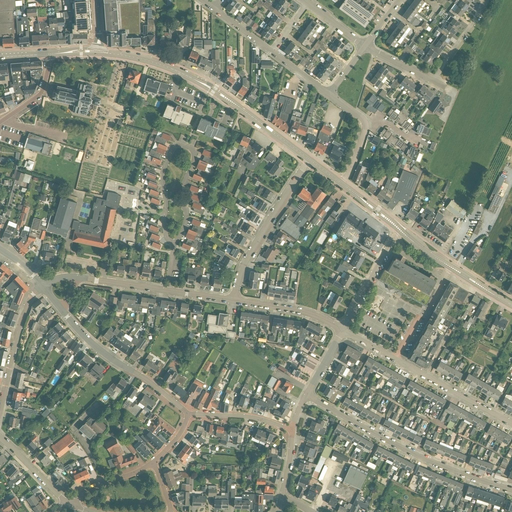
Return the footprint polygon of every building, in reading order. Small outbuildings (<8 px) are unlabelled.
[(0,0),(0,11),(10,11),(16,11),(16,10),(16,4),(16,1),(15,0),(0,0)] [(86,34),(86,33),(86,30),(87,30),(89,30),(92,30),(91,26),(89,0),(75,0),(77,24),(74,24),(75,28),(72,28),(73,34),(86,34)] [(141,45),(140,12),(140,8),(139,0),(104,0),(105,5),(107,31),(108,31),(108,33),(107,33),(108,41),(108,43),(115,43),(115,46),(116,46),(116,45),(119,45),(119,46),(127,45),(141,45)] [(232,0),(230,4),(237,9),(239,11),(243,6),(235,0),(232,0)] [(284,0),(281,0),(279,3),(286,9),(290,4),(284,0)] [(345,0),(344,2),(340,8),(344,11),(352,0),(345,0)] [(353,0),(352,0),(344,11),(348,14),(357,3),(356,2),(353,0)] [(357,0),(356,2),(357,3),(348,14),(349,14),(353,17),(361,6),(360,5),(358,4),(360,0),(357,0)] [(470,3),(465,0),(456,0),(454,3),(458,6),(465,11),(469,6),(468,5),(470,3)] [(366,2),(364,1),(360,5),(361,6),(353,17),(357,20),(365,9),(362,7),(366,2)] [(421,7),(413,1),(410,6),(410,7),(417,12),(421,7)] [(283,14),(286,9),(279,3),(275,8),(283,14)] [(237,9),(230,4),(226,9),(233,14),(237,9)] [(370,5),(368,4),(365,9),(357,20),(357,21),(361,24),(370,12),(369,12),(367,10),(370,5)] [(465,11),(458,6),(454,12),(451,9),(449,11),(454,15),(456,13),(461,17),(465,11)] [(361,24),(362,24),(366,27),(368,25),(375,16),(374,15),(371,13),(374,9),(373,7),(369,12),(370,12),(361,24)] [(417,12),(410,7),(409,7),(406,11),(414,17),(417,12)] [(152,34),(152,31),(155,31),(155,19),(153,19),(152,8),(143,8),(143,12),(148,12),(148,23),(148,25),(148,36),(148,40),(148,45),(150,45),(151,45),(151,46),(153,46),(154,45),(155,45),(155,35),(154,35),(154,34),(152,34)] [(16,11),(10,11),(0,11),(0,23),(14,23),(13,15),(16,15),(16,11)] [(72,28),(71,11),(64,12),(64,17),(64,18),(65,24),(65,29),(66,36),(68,36),(68,37),(68,40),(68,44),(74,44),(73,39),(73,34),(72,28)] [(410,22),(414,17),(406,11),(403,15),(403,16),(403,17),(410,22)] [(454,15),(449,11),(447,14),(451,16),(447,21),(456,28),(457,26),(459,28),(462,24),(453,18),(454,15)] [(273,13),(269,18),(279,25),(283,20),(273,13)] [(20,47),(25,47),(30,46),(29,38),(28,17),(23,18),(24,22),(18,23),(19,32),(20,47)] [(48,32),(49,44),(60,44),(58,24),(57,18),(57,17),(49,18),(49,19),(47,19),(48,26),(48,32)] [(64,18),(64,17),(57,18),(58,24),(60,44),(68,44),(68,40),(68,37),(68,36),(66,36),(65,29),(65,24),(64,18)] [(39,21),(39,22),(40,29),(40,31),(40,34),(40,39),(41,45),(49,44),(48,32),(48,26),(47,19),(47,18),(43,18),(43,20),(39,21)] [(279,25),(269,18),(266,23),(268,25),(275,30),(279,25)] [(312,21),(309,26),(316,31),(320,26),(312,21)] [(455,30),(456,28),(447,21),(443,27),(444,27),(442,30),(447,34),(449,31),(454,35),(457,31),(455,30)] [(38,34),(32,35),(33,46),(41,45),(40,39),(40,34),(40,31),(40,29),(39,22),(36,23),(36,27),(35,30),(36,32),(37,32),(37,33),(38,33),(38,34)] [(400,22),(397,26),(405,32),(409,27),(401,22),(400,22)] [(14,39),(15,39),(14,23),(0,23),(0,41),(3,41),(4,48),(15,47),(14,39)] [(275,30),(268,25),(266,23),(262,28),(264,30),(272,35),(275,30)] [(317,35),(319,33),(316,31),(309,26),(305,31),(312,36),(314,33),(317,35)] [(401,37),(405,32),(397,26),(394,31),(394,32),(401,37)] [(187,27),(186,30),(186,35),(176,34),(176,40),(177,40),(176,45),(177,46),(178,47),(180,47),(181,46),(182,45),(189,46),(192,28),(187,27)] [(272,35),(264,30),(262,28),(258,33),(263,37),(266,39),(268,40),(272,35)] [(440,32),(441,32),(437,38),(440,40),(447,45),(450,40),(446,36),(447,34),(442,30),(440,32)] [(309,41),(312,36),(305,31),(301,36),(309,41)] [(397,42),(401,37),(394,32),(393,32),(390,36),(397,42)] [(169,46),(169,39),(169,36),(169,33),(165,33),(165,36),(160,36),(160,41),(161,41),(161,46),(169,46)] [(86,34),(73,34),(73,39),(74,44),(88,43),(88,34),(86,34)] [(309,41),(301,36),(298,41),(305,46),(309,41)] [(397,42),(390,36),(387,40),(387,41),(386,42),(394,47),(397,42)] [(419,39),(417,37),(413,42),(412,41),(410,43),(414,46),(415,45),(419,39)] [(335,45),(342,51),(346,46),(336,38),(332,43),(335,45)] [(447,45),(440,40),(437,38),(433,43),(431,45),(436,49),(438,47),(443,50),(447,45)] [(194,46),(188,60),(196,63),(203,47),(203,40),(194,40),(194,46)] [(216,60),(219,59),(219,50),(216,50),(215,41),(212,41),(212,50),(212,64),(212,71),(211,73),(214,75),(214,76),(216,77),(217,77),(222,71),(216,66),(216,60)] [(288,47),(295,52),(299,47),(292,42),(288,47)] [(335,45),(331,50),(339,56),(342,51),(335,45)] [(436,49),(431,45),(429,48),(431,49),(427,54),(433,59),(435,57),(436,58),(439,55),(434,51),(436,49)] [(301,57),(295,52),(288,47),(284,52),(291,57),(293,55),(295,56),(295,57),(299,60),(301,57)] [(433,59),(427,54),(420,49),(418,52),(421,55),(421,54),(425,57),(423,60),(431,65),(434,62),(432,60),(433,59)] [(302,65),(304,67),(311,57),(309,55),(306,60),(302,65)] [(205,69),(208,62),(209,60),(202,57),(198,66),(202,67),(201,69),(204,70),(205,69)] [(304,67),(306,69),(310,64),(314,59),(313,58),(311,57),(304,67)] [(328,62),(335,67),(339,62),(332,57),(328,62)] [(335,67),(328,62),(326,60),(322,65),(324,67),(332,72),(335,67)] [(32,73),(42,73),(43,69),(42,61),(30,62),(31,70),(32,70),(32,73)] [(30,62),(21,63),(24,86),(29,86),(28,79),(32,79),(32,81),(33,81),(32,73),(32,70),(31,70),(30,62)] [(212,64),(208,62),(205,69),(204,70),(211,73),(212,71),(212,64)] [(14,88),(15,92),(15,95),(21,94),(21,95),(25,94),(24,86),(21,63),(11,64),(14,87),(14,88)] [(0,82),(0,81),(3,81),(6,81),(6,77),(9,76),(9,74),(8,64),(0,64),(0,83),(0,82)] [(387,74),(389,71),(391,73),(394,69),(388,66),(386,69),(383,67),(382,66),(379,71),(385,76),(392,82),(394,79),(387,74)] [(332,72),(324,67),(321,71),(328,77),(332,72)] [(234,70),(234,69),(230,69),(231,76),(229,78),(226,82),(225,83),(231,87),(236,80),(234,78),(234,73),(235,73),(235,70),(234,70)] [(131,70),(129,76),(128,76),(127,79),(128,79),(126,85),(125,88),(130,90),(131,87),(130,87),(132,81),(138,83),(140,73),(131,70)] [(328,77),(321,71),(318,70),(316,73),(318,75),(317,76),(324,82),(328,77)] [(385,76),(379,71),(375,77),(381,82),(385,76)] [(38,83),(42,73),(32,73),(33,81),(32,81),(32,84),(38,83)] [(384,84),(381,82),(375,77),(371,82),(380,89),(384,84)] [(399,81),(395,86),(398,88),(399,86),(400,87),(400,88),(402,90),(403,89),(404,90),(406,88),(411,81),(405,77),(402,82),(399,81)] [(169,85),(148,78),(144,90),(157,94),(157,93),(165,96),(169,85)] [(247,78),(243,78),(243,85),(238,92),(243,96),(248,89),(246,88),(247,86),(247,78)] [(411,81),(406,88),(404,90),(409,94),(408,95),(411,97),(415,92),(412,90),(416,85),(411,81)] [(74,90),(75,89),(61,86),(61,87),(58,86),(57,85),(57,87),(57,90),(54,90),(53,90),(52,95),(53,95),(53,96),(55,97),(55,100),(53,101),(54,101),(55,101),(58,101),(58,102),(72,106),(73,108),(74,108),(73,113),(80,114),(80,115),(84,116),(85,114),(86,115),(88,113),(88,111),(89,110),(90,110),(93,109),(94,104),(95,105),(100,106),(101,100),(96,99),(97,97),(94,96),(95,95),(93,92),(92,90),(93,89),(92,86),(91,86),(91,85),(86,84),(86,85),(79,84),(79,87),(78,87),(76,88),(76,89),(76,90),(74,90)] [(25,99),(27,99),(27,98),(30,97),(29,94),(35,93),(38,85),(29,86),(24,86),(25,94),(25,99)] [(423,86),(417,93),(423,97),(428,90),(423,86)] [(257,89),(255,87),(249,96),(247,99),(253,103),(257,97),(254,94),(257,89)] [(5,96),(7,103),(8,105),(15,103),(13,99),(14,99),(12,93),(15,92),(14,88),(9,89),(10,92),(5,94),(5,96)] [(428,90),(423,97),(420,100),(428,106),(432,101),(429,99),(433,94),(428,90)] [(374,95),(370,100),(369,99),(367,102),(370,104),(367,108),(369,110),(370,109),(372,111),(371,111),(375,114),(378,110),(382,113),(386,107),(385,107),(382,104),(380,102),(381,100),(382,100),(378,97),(378,98),(374,95)] [(276,99),(265,96),(263,104),(267,105),(264,116),(271,120),(271,118),(272,115),(276,99)] [(281,112),(287,113),(292,115),(296,101),(286,97),(281,112)] [(438,108),(444,112),(445,112),(449,106),(440,99),(438,100),(437,99),(429,110),(434,113),(438,108)] [(305,123),(301,121),(297,133),(306,136),(307,132),(308,127),(316,104),(312,103),(305,123)] [(162,118),(188,128),(193,115),(181,110),(182,107),(177,105),(176,108),(168,104),(162,118)] [(422,118),(429,109),(426,108),(420,117),(422,118)] [(399,123),(405,114),(401,112),(399,115),(394,111),(391,109),(387,114),(390,116),(389,117),(394,121),(396,119),(399,122),(398,123),(399,123)] [(296,133),(297,133),(301,121),(303,114),(294,110),(290,124),(292,125),(290,131),(291,131),(290,134),(291,134),(292,134),(296,135),(296,133)] [(287,113),(281,112),(279,118),(276,116),(272,123),(280,128),(287,113)] [(286,133),(292,116),(292,115),(287,113),(280,128),(286,133)] [(409,117),(405,114),(399,123),(399,122),(402,125),(401,126),(406,130),(407,129),(410,131),(412,128),(413,126),(411,124),(406,120),(409,117)] [(202,118),(196,131),(206,135),(209,136),(222,142),(227,129),(219,125),(220,123),(215,121),(214,123),(202,118)] [(37,127),(49,131),(51,124),(38,121),(37,127)] [(417,122),(413,126),(412,128),(417,130),(418,130),(417,133),(422,135),(422,133),(426,135),(429,129),(425,127),(425,126),(417,122)] [(321,131),(329,135),(332,129),(323,125),(321,131)] [(308,127),(307,132),(309,133),(306,142),(313,144),(318,130),(308,127)] [(385,143),(389,146),(395,137),(395,138),(392,135),(393,134),(388,130),(387,131),(384,129),(381,134),(383,136),(388,140),(385,143)] [(318,138),(320,139),(328,143),(332,137),(329,135),(321,131),(320,131),(318,138)] [(157,135),(156,139),(166,143),(167,140),(170,141),(171,137),(163,133),(162,137),(157,135)] [(50,144),(51,141),(29,134),(28,138),(27,138),(24,147),(25,148),(25,147),(32,150),(35,151),(47,154),(50,144)] [(241,162),(246,150),(251,138),(248,137),(244,135),(241,142),(237,140),(233,148),(241,151),(237,160),(241,162)] [(377,146),(381,140),(374,137),(371,143),(377,146)] [(395,137),(389,146),(393,148),(395,145),(400,149),(403,151),(407,146),(404,144),(405,143),(400,139),(398,141),(395,138),(396,137),(395,137)] [(251,138),(246,150),(251,153),(249,157),(247,156),(245,159),(250,163),(247,168),(248,168),(254,168),(260,160),(255,156),(262,147),(255,142),(251,138)] [(154,146),(166,151),(167,147),(165,146),(166,143),(156,139),(154,142),(155,142),(154,146)] [(328,143),(320,139),(314,150),(323,155),(327,147),(326,147),(328,143)] [(339,147),(335,145),(329,156),(334,159),(334,160),(338,163),(341,157),(343,152),(337,150),(339,147)] [(152,149),(151,149),(150,152),(160,157),(161,154),(164,155),(166,151),(154,146),(152,149)] [(409,147),(407,146),(403,151),(407,153),(407,154),(408,154),(407,156),(412,158),(411,159),(416,161),(420,152),(416,151),(415,151),(416,149),(411,147),(410,150),(409,149),(409,148),(409,147)] [(204,158),(214,162),(215,159),(211,157),(212,153),(204,150),(202,154),(205,155),(204,158)] [(150,152),(146,151),(144,155),(148,157),(148,156),(153,158),(151,161),(160,165),(162,161),(159,159),(160,157),(150,152)] [(270,172),(277,177),(283,168),(281,166),(284,163),(270,152),(264,159),(268,162),(269,161),(275,165),(270,172)] [(200,160),(198,164),(207,167),(208,164),(213,166),(214,162),(204,158),(203,161),(200,160)] [(34,162),(26,160),(24,167),(32,169),(34,162)] [(198,172),(208,176),(210,173),(205,171),(207,167),(198,164),(197,168),(199,169),(198,172)] [(359,183),(363,172),(367,173),(369,169),(359,165),(352,181),(359,183)] [(147,176),(155,179),(157,175),(154,174),(155,171),(146,167),(144,171),(148,173),(147,176)] [(418,176),(403,170),(398,183),(392,181),(390,184),(387,192),(386,193),(384,196),(381,200),(382,200),(387,204),(392,208),(395,207),(400,200),(407,206),(418,176)] [(25,174),(17,172),(15,178),(15,180),(22,182),(23,181),(29,183),(31,176),(25,174)] [(207,180),(208,176),(198,172),(197,175),(194,174),(192,178),(201,181),(202,178),(207,180)] [(377,188),(379,184),(371,178),(372,173),(369,172),(366,180),(370,183),(366,189),(373,194),(377,188)] [(157,180),(155,179),(147,176),(144,183),(157,188),(158,184),(155,183),(157,180)] [(495,187),(500,189),(505,178),(500,176),(495,187)] [(376,196),(381,200),(384,196),(386,193),(387,192),(390,184),(392,181),(392,179),(389,177),(383,191),(381,189),(376,196)] [(260,182),(254,179),(250,184),(257,188),(258,186),(260,182)] [(158,188),(157,188),(144,183),(148,185),(147,189),(151,190),(149,193),(158,196),(159,192),(157,191),(158,188)] [(191,194),(192,194),(201,198),(202,194),(198,192),(200,189),(191,186),(190,190),(192,191),(191,194)] [(258,193),(270,200),(274,193),(262,186),(260,189),(258,193)] [(301,210),(304,207),(307,202),(312,195),(307,191),(308,189),(306,187),(304,188),(303,188),(298,195),(297,198),(300,200),(302,198),(306,201),(305,203),(303,202),(301,204),(300,203),(297,207),(300,209),(301,210)] [(300,209),(298,212),(307,220),(326,194),(318,188),(312,195),(307,202),(304,207),(301,210),(300,209)] [(112,231),(116,209),(116,208),(119,208),(122,196),(119,195),(119,194),(108,192),(107,200),(97,198),(96,203),(94,202),(93,210),(95,210),(93,219),(91,219),(90,225),(80,223),(80,221),(74,220),(72,229),(75,230),(73,241),(108,248),(110,239),(109,239),(111,230),(112,231)] [(159,197),(158,196),(149,193),(148,197),(148,201),(159,205),(161,201),(158,200),(159,197)] [(502,197),(497,195),(492,193),(489,200),(492,201),(488,210),(489,211),(495,214),(502,197)] [(192,203),(193,203),(202,206),(204,202),(202,202),(203,199),(201,198),(192,194),(191,198),(193,199),(192,203)] [(470,196),(468,200),(467,200),(463,206),(466,208),(473,197),(470,196)] [(263,211),(267,204),(261,200),(256,197),(254,200),(259,203),(256,208),(260,210),(263,211)] [(326,211),(325,211),(328,206),(330,208),(336,201),(330,197),(318,214),(322,217),(326,211)] [(406,215),(414,220),(419,213),(413,209),(415,205),(418,206),(421,200),(415,197),(413,202),(413,201),(410,208),(411,208),(406,215)] [(52,212),(48,227),(47,231),(62,236),(62,237),(67,238),(77,203),(62,198),(57,214),(52,212)] [(461,218),(466,212),(467,210),(464,207),(463,208),(452,200),(446,208),(457,216),(458,215),(461,218)] [(201,209),(202,206),(193,203),(192,207),(195,208),(193,211),(203,215),(205,211),(201,209)] [(339,204),(330,216),(326,221),(329,224),(333,219),(336,221),(344,211),(342,210),(344,207),(339,204)] [(422,213),(420,217),(418,219),(421,221),(419,224),(423,226),(422,227),(425,229),(425,228),(426,229),(430,223),(436,215),(433,213),(430,210),(425,208),(424,211),(424,212),(423,213),(422,213)] [(248,212),(246,216),(242,213),(240,216),(249,221),(250,219),(256,223),(257,222),(257,223),(259,220),(258,219),(260,216),(254,212),(251,211),(249,213),(248,212)] [(307,220),(298,212),(294,218),(286,212),(276,224),(278,226),(277,227),(297,242),(311,222),(307,220)] [(445,227),(439,223),(444,216),(438,212),(434,220),(438,223),(432,233),(445,242),(454,230),(447,225),(445,227)] [(20,219),(19,219),(17,225),(22,227),(24,221),(26,214),(22,213),(20,219)] [(378,233),(367,225),(362,221),(361,222),(359,221),(360,220),(350,213),(346,218),(343,215),(333,232),(339,235),(347,221),(355,227),(357,224),(359,225),(363,229),(362,231),(370,236),(369,238),(366,236),(363,241),(365,241),(363,245),(370,249),(375,239),(374,239),(378,233)] [(315,226),(321,218),(317,215),(311,223),(315,226)] [(34,218),(30,232),(30,234),(28,240),(29,240),(25,245),(19,251),(23,255),(29,250),(31,247),(32,247),(34,244),(36,238),(44,240),(46,232),(39,230),(42,220),(34,218)] [(194,224),(193,227),(203,232),(205,228),(200,226),(201,222),(193,219),(191,223),(194,224)] [(150,226),(149,229),(158,232),(159,228),(157,227),(158,224),(148,220),(146,224),(150,226)] [(242,225),(239,231),(243,233),(244,231),(249,234),(253,227),(247,224),(243,222),(242,225)] [(8,242),(10,237),(13,238),(16,228),(8,225),(2,239),(8,242)] [(228,232),(229,232),(236,236),(233,240),(237,242),(236,242),(243,246),(247,239),(241,235),(240,235),(238,234),(239,231),(229,225),(225,231),(228,232)] [(189,229),(187,233),(196,237),(197,233),(202,235),(203,232),(193,227),(192,230),(189,229)] [(28,240),(30,234),(30,232),(22,229),(20,236),(23,238),(21,241),(15,246),(19,251),(25,245),(29,240),(28,240)] [(152,234),(151,237),(159,241),(161,237),(158,236),(159,232),(158,232),(149,229),(148,233),(152,234)] [(280,245),(283,240),(285,241),(287,236),(280,231),(277,236),(275,235),(274,237),(274,238),(272,241),(276,244),(277,243),(280,245)] [(188,238),(187,241),(197,245),(199,242),(194,240),(196,237),(187,233),(186,237),(188,238)] [(160,241),(159,241),(151,237),(149,241),(153,243),(152,246),(160,249),(162,245),(159,244),(160,241)] [(197,246),(197,245),(187,241),(186,244),(183,243),(182,247),(190,251),(190,250),(192,251),(193,248),(196,249),(197,246)] [(55,250),(50,249),(51,245),(45,244),(44,250),(47,250),(45,259),(53,261),(54,256),(55,253),(54,253),(55,250)] [(238,254),(240,250),(233,247),(229,244),(227,247),(232,250),(229,254),(231,255),(236,257),(237,257),(238,254)] [(478,246),(477,247),(474,245),(467,255),(468,256),(467,258),(473,262),(478,255),(479,256),(482,249),(478,246)] [(271,262),(279,250),(273,247),(272,249),(269,248),(266,253),(265,252),(263,256),(266,258),(266,259),(271,262)] [(356,248),(351,257),(352,258),(362,263),(365,258),(358,254),(361,251),(356,248)] [(229,268),(233,261),(227,257),(227,258),(223,255),(221,260),(225,262),(223,264),(229,268)] [(402,265),(403,262),(405,259),(402,257),(401,260),(396,257),(395,259),(394,258),(390,265),(388,264),(385,270),(431,296),(435,290),(432,289),(435,284),(402,265)] [(153,271),(154,263),(155,259),(152,258),(151,263),(150,263),(150,264),(145,263),(144,267),(142,276),(149,277),(151,270),(153,271)] [(344,261),(342,265),(346,267),(349,269),(351,270),(353,266),(358,269),(362,263),(352,258),(349,263),(344,261)] [(123,266),(118,266),(117,272),(124,273),(125,267),(125,265),(129,266),(129,260),(124,259),(123,266)] [(167,262),(163,261),(162,268),(156,267),(154,278),(161,279),(162,272),(162,268),(166,269),(167,262)] [(510,268),(499,261),(495,268),(499,270),(497,273),(498,274),(496,278),(502,282),(508,272),(510,268)] [(129,274),(137,275),(138,268),(141,269),(142,263),(135,262),(134,268),(130,267),(129,274)] [(0,263),(0,278),(8,268),(3,264),(2,265),(0,263)] [(340,272),(343,273),(344,271),(346,267),(342,265),(340,264),(337,271),(340,273),(340,272)] [(199,277),(199,275),(201,268),(196,267),(195,269),(190,268),(190,271),(189,271),(188,275),(187,283),(195,284),(196,277),(199,277)] [(8,268),(0,278),(0,283),(3,280),(2,280),(5,277),(4,277),(5,276),(9,279),(14,273),(8,268)] [(394,286),(399,289),(426,304),(431,296),(385,270),(380,278),(388,283),(388,282),(389,287),(393,286),(394,286)] [(250,279),(257,281),(260,281),(261,277),(261,274),(258,273),(257,273),(258,272),(255,271),(255,272),(251,272),(250,279)] [(354,277),(346,273),(343,278),(351,282),(354,277)] [(206,276),(203,275),(202,275),(202,278),(201,278),(201,285),(208,286),(209,279),(208,279),(209,274),(206,274),(206,276)] [(222,280),(223,274),(220,274),(219,280),(215,279),(214,287),(214,288),(218,288),(218,287),(222,288),(223,280),(222,280)] [(332,284),(342,290),(344,286),(348,288),(351,282),(343,278),(338,275),(335,281),(334,280),(332,284)] [(6,288),(12,294),(24,283),(18,277),(6,288)] [(260,281),(257,281),(250,279),(249,287),(253,288),(252,289),(255,289),(255,288),(256,289),(256,288),(259,289),(260,281)] [(274,297),(275,291),(276,286),(272,285),(272,281),(270,281),(267,296),(274,297)] [(444,318),(456,297),(461,300),(460,302),(468,307),(474,296),(450,282),(434,312),(444,318)] [(29,288),(24,283),(12,294),(14,296),(11,305),(10,308),(17,311),(25,293),(29,288)] [(97,313),(88,308),(93,300),(101,306),(105,300),(93,292),(89,299),(90,299),(88,302),(85,300),(78,311),(82,313),(81,315),(87,318),(86,320),(90,322),(97,313)] [(123,307),(127,308),(129,296),(122,294),(121,301),(118,301),(117,309),(122,310),(123,307)] [(331,301),(328,299),(324,297),(321,304),(324,306),(326,302),(330,304),(329,305),(336,309),(341,301),(343,299),(342,298),(335,294),(331,301)] [(129,296),(127,308),(132,309),(132,310),(137,311),(137,309),(138,303),(135,303),(136,297),(129,296)] [(474,296),(468,307),(467,309),(463,316),(465,317),(470,309),(471,309),(473,305),(476,307),(480,299),(474,296)] [(138,303),(137,309),(137,311),(142,312),(143,308),(148,309),(149,298),(142,297),(141,304),(138,303)] [(149,298),(148,309),(147,310),(152,311),(152,314),(157,315),(158,308),(158,307),(155,307),(156,300),(149,298)] [(29,316),(33,317),(35,312),(37,315),(43,310),(41,307),(44,305),(40,300),(33,306),(29,316)] [(158,308),(157,315),(160,316),(161,311),(163,312),(164,307),(168,308),(169,301),(162,300),(160,308),(158,308)] [(472,319),(469,323),(472,324),(477,317),(480,319),(489,304),(482,300),(478,307),(479,308),(473,319),(472,319)] [(169,301),(168,308),(172,309),(171,313),(174,314),(174,315),(177,316),(178,311),(178,309),(175,309),(176,303),(169,301)] [(178,311),(177,316),(177,317),(180,317),(181,314),(187,315),(188,311),(189,304),(182,303),(181,310),(181,312),(178,311)] [(194,305),(194,310),(193,313),(198,313),(197,316),(196,319),(202,320),(203,317),(201,316),(201,314),(202,306),(194,305)] [(18,314),(5,309),(4,314),(8,315),(10,316),(9,318),(16,321),(19,314),(18,314)] [(41,316),(38,323),(37,324),(35,329),(42,332),(44,327),(42,325),(44,319),(46,321),(52,315),(48,310),(41,316)] [(444,318),(434,312),(428,322),(435,326),(446,333),(447,333),(453,323),(444,318)] [(219,316),(208,315),(207,324),(209,324),(208,333),(214,333),(214,332),(224,333),(225,327),(228,327),(228,323),(230,315),(220,313),(219,316)] [(248,313),(247,322),(251,322),(251,321),(252,321),(250,329),(253,329),(254,325),(254,322),(255,314),(248,313)] [(458,324),(460,321),(448,314),(446,317),(458,324)] [(269,316),(262,315),(261,324),(264,325),(264,323),(268,324),(269,316)] [(497,316),(495,320),(493,324),(503,330),(505,325),(506,326),(508,321),(503,319),(504,318),(498,315),(497,316)] [(16,321),(9,318),(4,316),(1,322),(0,321),(0,327),(2,327),(5,328),(7,325),(14,327),(16,321)] [(469,323),(472,319),(472,318),(469,316),(462,327),(465,329),(469,323)] [(280,326),(281,319),(274,318),(272,333),(274,333),(275,329),(276,329),(276,326),(280,326)] [(281,319),(280,326),(279,328),(282,329),(282,330),(283,330),(283,334),(285,335),(286,330),(286,327),(288,320),(281,319)] [(285,335),(288,335),(289,329),(293,330),(294,321),(288,320),(286,327),(286,330),(285,335)] [(301,322),(294,321),(293,330),(297,330),(297,329),(300,329),(301,322)] [(303,327),(302,334),(305,336),(309,330),(312,332),(316,326),(309,322),(306,328),(304,326),(303,327)] [(435,326),(428,322),(428,323),(429,324),(426,330),(425,329),(424,331),(425,331),(421,337),(420,337),(421,338),(418,344),(417,343),(416,345),(417,346),(413,352),(412,351),(408,358),(412,361),(412,359),(416,361),(435,326)] [(58,339),(56,336),(58,334),(58,333),(63,328),(59,323),(50,330),(53,333),(48,338),(50,341),(49,341),(45,349),(50,352),(54,345),(55,342),(58,339)] [(316,326),(312,332),(315,334),(313,338),(319,341),(322,336),(319,335),(322,329),(316,326)] [(435,326),(416,361),(419,363),(418,364),(420,365),(420,364),(429,369),(433,360),(431,359),(446,333),(435,326)] [(120,331),(117,328),(115,330),(111,327),(104,336),(109,340),(112,337),(115,334),(117,336),(120,331)] [(487,329),(484,335),(490,338),(492,335),(489,333),(490,331),(487,329)] [(0,337),(4,338),(10,339),(12,332),(5,331),(3,330),(2,334),(1,333),(0,337)] [(126,335),(120,331),(117,336),(116,337),(118,339),(114,345),(120,349),(124,343),(127,339),(124,337),(126,335)] [(71,337),(66,332),(58,339),(55,342),(54,345),(57,348),(55,350),(58,353),(60,351),(65,347),(63,344),(65,342),(71,337)] [(302,334),(300,333),(299,337),(299,338),(297,343),(301,345),(303,342),(307,344),(305,348),(312,352),(312,351),(313,351),(315,348),(314,348),(317,342),(305,336),(302,334)] [(10,339),(4,338),(3,341),(0,341),(0,343),(0,344),(2,345),(9,347),(10,339)] [(143,338),(135,350),(130,357),(136,361),(144,350),(142,349),(147,341),(143,338)] [(125,353),(132,343),(132,342),(127,339),(124,343),(120,349),(125,353)] [(75,341),(69,350),(65,356),(57,369),(60,371),(66,362),(67,363),(73,355),(75,356),(80,349),(78,348),(81,345),(75,341)] [(351,356),(355,350),(348,346),(342,357),(345,359),(347,354),(351,356)] [(294,352),(299,354),(295,360),(305,365),(308,359),(302,356),(302,355),(300,353),(301,351),(296,348),(294,352)] [(175,350),(169,358),(172,360),(178,352),(175,350)] [(355,350),(351,356),(349,361),(355,365),(362,353),(355,350)] [(145,366),(150,370),(154,363),(151,361),(154,358),(149,354),(145,360),(148,362),(145,366)] [(86,355),(80,361),(79,363),(84,368),(79,374),(82,377),(88,371),(92,366),(90,364),(93,360),(86,355)] [(436,369),(442,372),(451,356),(449,355),(445,361),(442,359),(436,369)] [(451,356),(442,372),(447,375),(452,368),(448,365),(450,362),(453,357),(451,356)] [(369,357),(365,364),(368,366),(366,369),(368,370),(369,370),(375,361),(369,357)] [(381,364),(375,361),(369,370),(368,370),(366,373),(369,374),(371,371),(373,372),(374,369),(377,371),(381,364)] [(154,363),(150,370),(155,374),(158,369),(161,371),(165,365),(160,362),(157,365),(154,363)] [(206,363),(203,368),(208,371),(211,366),(206,363)] [(101,373),(102,373),(105,369),(100,365),(99,366),(96,364),(89,372),(99,381),(104,376),(101,373)] [(342,374),(346,367),(339,364),(336,370),(342,374)] [(381,364),(377,371),(376,374),(381,377),(382,377),(384,374),(387,368),(381,364)] [(287,371),(291,373),(298,377),(299,377),(300,375),(299,375),(301,372),(296,370),(297,368),(291,365),(287,371)] [(66,375),(69,377),(70,378),(77,370),(72,366),(66,375)] [(476,373),(479,369),(476,367),(472,376),(469,374),(464,381),(465,382),(470,385),(474,377),(476,373)] [(387,368),(384,374),(390,378),(394,371),(387,368)] [(453,379),(457,371),(455,370),(452,368),(447,375),(453,379)] [(173,382),(175,380),(178,374),(179,373),(173,370),(173,372),(169,370),(163,379),(169,382),(171,380),(173,382)] [(214,387),(220,389),(221,388),(218,386),(225,373),(222,371),(214,387)] [(400,375),(394,371),(390,378),(389,380),(388,382),(393,385),(393,383),(394,383),(395,384),(396,381),(400,375)] [(457,371),(453,379),(458,382),(463,374),(457,371)] [(17,380),(23,381),(24,377),(27,378),(28,374),(25,374),(19,372),(17,380)] [(187,379),(178,374),(175,380),(183,385),(187,379)] [(341,384),(347,387),(350,382),(343,378),(342,380),(340,379),(341,379),(334,375),(330,382),(337,386),(339,387),(341,384)] [(398,386),(399,383),(402,385),(406,378),(400,375),(396,381),(395,384),(394,383),(393,385),(392,387),(394,388),(396,385),(398,386)] [(276,390),(281,381),(272,376),(267,385),(276,390)] [(480,380),(476,378),(474,377),(470,385),(475,388),(480,380)] [(113,383),(110,387),(106,391),(113,396),(116,392),(117,392),(120,388),(123,390),(127,383),(126,383),(127,382),(126,382),(125,382),(121,379),(117,386),(113,383)] [(23,384),(23,381),(17,380),(15,387),(22,388),(25,389),(25,385),(23,384)] [(481,391),(485,383),(482,381),(480,380),(475,388),(481,391)] [(293,385),(287,381),(284,385),(285,385),(282,390),(288,393),(290,388),(291,389),(293,385)] [(410,381),(407,387),(413,390),(416,384),(410,381)] [(351,390),(355,392),(356,390),(356,391),(359,387),(361,385),(356,382),(351,390)] [(183,401),(189,405),(195,393),(198,395),(202,387),(193,383),(185,397),(183,401)] [(485,383),(481,391),(486,394),(491,386),(485,383)] [(416,384),(413,390),(419,393),(422,387),(416,384)] [(187,392),(177,386),(173,391),(183,398),(187,392)] [(491,386),(486,394),(492,397),(496,389),(491,386)] [(133,387),(127,395),(133,399),(138,390),(137,390),(137,389),(134,387),(134,388),(133,387)] [(345,394),(339,390),(338,390),(336,392),(327,387),(324,394),(330,397),(328,400),(333,402),(334,400),(337,394),(343,397),(345,394)] [(422,387),(419,393),(425,397),(428,391),(422,387)] [(209,395),(203,407),(210,410),(212,406),(216,408),(220,401),(215,399),(219,392),(213,389),(211,392),(212,393),(210,396),(209,395)] [(496,389),(492,397),(497,400),(502,392),(496,389)] [(194,406),(200,409),(202,409),(204,404),(209,393),(204,391),(198,402),(196,401),(194,406)] [(428,391),(425,397),(431,400),(434,394),(428,391)] [(14,392),(13,399),(20,401),(21,396),(29,398),(30,393),(25,392),(25,394),(14,392)] [(225,392),(220,405),(221,406),(220,411),(228,412),(229,404),(224,403),(228,393),(225,392)] [(257,400),(259,396),(259,395),(256,394),(253,401),(256,402),(253,408),(259,410),(262,402),(257,400)] [(434,394),(431,400),(437,403),(440,397),(434,394)] [(150,399),(145,395),(140,402),(146,406),(150,399)] [(276,403),(278,404),(284,408),(288,409),(291,405),(285,401),(287,399),(280,395),(276,403)] [(249,399),(243,396),(242,396),(239,405),(246,408),(249,399)] [(353,398),(352,401),(348,407),(354,410),(359,402),(361,399),(356,396),(355,399),(353,398)] [(440,397),(437,403),(443,407),(446,400),(440,397)] [(348,407),(352,401),(346,398),(342,404),(348,407)] [(506,408),(510,401),(505,398),(500,405),(501,405),(506,408)] [(24,401),(20,401),(13,399),(11,407),(18,408),(22,409),(22,412),(31,414),(32,410),(22,408),(24,401)] [(130,405),(133,403),(127,399),(122,407),(126,410),(130,405)] [(150,399),(146,406),(144,408),(150,412),(156,403),(150,399)] [(266,399),(265,403),(262,402),(259,410),(265,412),(267,406),(270,407),(272,401),(272,400),(266,399)] [(278,404),(276,403),(272,401),(270,407),(269,408),(273,410),(274,406),(277,407),(278,404)] [(359,402),(354,410),(360,414),(364,408),(365,405),(364,404),(359,402)] [(453,412),(457,406),(451,403),(447,409),(453,412)] [(462,410),(457,406),(453,412),(451,415),(453,416),(451,419),(448,418),(446,421),(449,423),(447,427),(452,429),(459,416),(462,410)] [(288,409),(284,408),(282,413),(275,410),(273,415),(283,418),(285,415),(287,416),(290,410),(288,409)] [(364,408),(360,414),(366,417),(370,411),(369,411),(370,409),(368,408),(367,409),(364,408)] [(51,412),(48,409),(42,415),(45,418),(51,412)] [(462,410),(459,416),(465,419),(468,413),(462,410)] [(372,420),(376,414),(370,411),(366,417),(372,420)] [(468,413),(465,419),(471,422),(474,416),(468,413)] [(153,414),(151,417),(157,421),(154,425),(152,423),(148,429),(155,435),(161,428),(164,431),(168,425),(159,418),(153,414)] [(381,417),(377,415),(376,414),(372,420),(378,424),(381,417)] [(107,427),(95,415),(79,429),(90,439),(97,431),(101,434),(107,427)] [(22,416),(21,419),(11,417),(9,426),(8,427),(11,430),(14,427),(16,427),(17,421),(20,422),(20,423),(25,424),(27,417),(22,416)] [(474,416),(471,422),(477,426),(480,419),(474,416)] [(477,426),(475,428),(477,429),(481,432),(486,423),(480,419),(477,426)] [(326,429),(323,428),(325,422),(319,420),(318,423),(313,421),(310,428),(317,431),(316,433),(324,436),(324,435),(323,435),(326,429)] [(388,429),(392,423),(386,420),(382,426),(388,429)] [(399,423),(394,421),(393,420),(392,423),(388,429),(395,432),(398,426),(399,423)] [(201,434),(202,432),(203,432),(202,435),(210,437),(210,435),(212,435),(213,425),(208,424),(207,431),(205,431),(204,429),(204,428),(203,428),(203,427),(198,425),(196,432),(201,434)] [(335,430),(341,434),(344,428),(338,424),(335,430)] [(168,425),(164,431),(171,436),(176,431),(168,425)] [(486,432),(492,435),(496,428),(491,426),(491,425),(486,432)] [(398,426),(395,432),(401,435),(404,429),(398,426)] [(405,426),(404,429),(401,435),(407,438),(411,429),(405,426)] [(224,428),(217,427),(217,431),(216,436),(222,438),(222,440),(226,441),(227,431),(224,430),(224,428)] [(227,431),(226,441),(226,442),(229,442),(230,435),(234,435),(233,441),(241,442),(242,439),(242,433),(242,432),(238,432),(239,429),(231,428),(231,431),(230,431),(230,432),(227,431)] [(344,428),(341,434),(346,437),(350,431),(344,428)] [(416,432),(414,431),(411,429),(407,438),(413,441),(416,435),(417,432),(418,433),(420,429),(418,428),(416,432)] [(492,435),(494,437),(497,438),(501,431),(496,428),(492,435)] [(251,437),(260,441),(264,431),(258,429),(257,431),(255,430),(251,437)] [(264,431),(260,441),(265,443),(267,440),(270,431),(266,430),(265,432),(264,431)] [(143,440),(147,444),(150,442),(159,450),(164,444),(150,431),(145,437),(143,435),(140,438),(143,440)] [(267,440),(265,443),(265,444),(271,446),(275,443),(274,443),(279,437),(276,435),(272,434),(273,432),(270,431),(267,440)] [(356,434),(350,431),(346,437),(353,440),(356,434)] [(497,438),(502,441),(507,434),(501,431),(497,438)] [(317,446),(319,441),(316,440),(318,436),(308,433),(308,434),(307,433),(306,436),(307,436),(306,439),(313,441),(312,444),(317,446)] [(78,444),(69,434),(54,446),(54,445),(51,447),(60,458),(78,444)] [(356,434),(353,440),(358,444),(362,437),(356,434)] [(507,434),(502,441),(508,444),(511,437),(511,436),(511,437),(507,434)] [(27,446),(32,451),(37,446),(40,443),(36,440),(38,438),(36,435),(31,440),(32,441),(29,444),(27,446)] [(416,435),(413,441),(419,444),(422,438),(416,435)] [(201,436),(198,439),(194,436),(189,441),(195,446),(198,443),(200,445),(202,443),(203,444),(206,441),(201,436)] [(361,450),(362,449),(363,450),(368,441),(362,437),(358,444),(356,448),(361,450)] [(42,445),(45,448),(47,447),(53,442),(49,438),(42,445)] [(115,439),(106,444),(114,459),(109,461),(111,467),(116,465),(117,468),(137,461),(135,455),(123,460),(121,455),(124,454),(120,447),(115,439)] [(423,447),(430,449),(433,442),(426,439),(423,447)] [(364,450),(369,453),(374,444),(368,441),(363,450),(362,449),(361,450),(360,452),(362,454),(364,450)] [(134,455),(137,452),(129,442),(126,445),(134,455)] [(272,448),(271,453),(278,455),(285,457),(286,443),(280,442),(279,452),(276,452),(276,448),(272,448)] [(433,442),(430,449),(437,452),(440,445),(433,442)] [(151,452),(142,443),(136,449),(145,458),(151,452)] [(183,450),(189,455),(191,456),(194,458),(197,457),(194,453),(197,450),(194,448),(193,449),(187,444),(183,450)] [(313,445),(311,448),(306,446),(304,453),(315,457),(318,447),(313,445)] [(443,455),(446,447),(440,445),(437,452),(443,455)] [(374,456),(378,458),(380,459),(381,456),(384,450),(378,446),(374,456)] [(50,449),(47,447),(45,448),(42,451),(46,455),(41,460),(46,466),(52,460),(49,457),(52,454),(49,451),(50,449)] [(450,457),(453,450),(446,447),(443,455),(450,457)] [(460,450),(459,449),(454,447),(454,448),(453,450),(450,457),(456,460),(459,453),(460,450)] [(189,455),(183,450),(178,455),(179,456),(178,459),(185,464),(191,456),(189,455)] [(348,458),(333,450),(331,454),(332,457),(344,463),(346,462),(348,458)] [(384,450),(381,456),(384,457),(387,459),(390,453),(384,450)] [(278,455),(271,453),(268,452),(267,458),(270,458),(269,461),(271,462),(270,466),(280,469),(282,460),(277,459),(278,455)] [(390,453),(387,459),(386,462),(391,464),(392,465),(396,456),(390,453)] [(466,455),(461,453),(459,453),(456,460),(463,463),(466,455)] [(398,468),(399,465),(403,459),(396,456),(392,465),(391,464),(389,467),(392,469),(393,466),(398,468)] [(478,456),(477,459),(474,466),(480,468),(482,461),(483,458),(478,456)] [(471,457),(468,465),(469,465),(474,466),(477,459),(471,457)] [(79,469),(81,473),(84,480),(90,477),(87,469),(87,470),(86,468),(89,466),(85,458),(79,461),(82,467),(79,469)] [(353,461),(348,458),(346,462),(341,474),(346,476),(351,465),(353,461)] [(403,459),(399,465),(405,468),(409,462),(403,459)] [(306,461),(305,464),(300,462),(298,469),(307,472),(309,465),(311,466),(315,467),(317,464),(306,461)] [(482,461),(480,468),(485,470),(488,463),(482,461)] [(410,474),(415,465),(409,462),(405,468),(404,471),(403,470),(401,473),(404,475),(405,471),(410,474)] [(488,463),(485,470),(490,472),(491,473),(494,465),(488,463)] [(324,464),(318,479),(323,480),(328,466),(324,464)] [(360,490),(368,473),(351,465),(346,476),(343,482),(360,490)] [(8,483),(10,486),(17,480),(15,478),(20,472),(14,466),(9,470),(8,471),(8,472),(7,473),(9,475),(8,476),(11,480),(8,483)] [(425,469),(419,467),(416,476),(420,478),(422,478),(423,476),(425,469)] [(268,474),(274,475),(272,482),(278,484),(281,471),(270,468),(268,474)] [(425,469),(423,476),(429,478),(432,472),(425,469)] [(164,474),(166,481),(182,475),(182,477),(190,477),(191,473),(181,472),(174,475),(172,470),(164,474)] [(84,480),(81,473),(77,474),(76,471),(73,472),(75,475),(74,476),(78,483),(84,480)] [(64,492),(69,487),(64,481),(65,480),(56,472),(52,476),(57,481),(55,483),(64,492)] [(438,474),(432,472),(429,478),(428,481),(433,483),(434,484),(434,483),(436,481),(438,474)] [(441,486),(442,483),(444,477),(438,474),(436,481),(434,483),(436,484),(441,486)] [(182,477),(182,475),(166,481),(169,488),(177,484),(176,481),(183,479),(182,477)] [(444,477),(442,483),(448,486),(451,479),(444,477)] [(301,499),(308,482),(299,478),(297,485),(300,486),(295,496),(301,499)] [(451,479),(448,486),(447,489),(446,488),(444,492),(447,493),(448,489),(453,491),(457,482),(451,479)] [(457,482),(453,491),(458,493),(454,504),(457,505),(462,494),(459,493),(460,491),(461,491),(463,484),(457,482)] [(182,484),(182,492),(190,492),(190,485),(190,484),(182,484)] [(306,497),(313,500),(317,492),(320,493),(322,488),(317,485),(316,488),(311,486),(306,497)] [(221,508),(222,508),(222,497),(217,496),(218,486),(209,486),(209,496),(214,496),(214,504),(215,504),(215,508),(218,508),(219,508),(220,508),(221,508)] [(255,495),(265,495),(265,494),(273,494),(274,488),(269,488),(269,486),(265,486),(265,489),(260,489),(260,491),(255,491),(255,495)] [(469,486),(466,495),(472,497),(475,488),(469,486)] [(475,488),(472,497),(477,499),(480,490),(475,488)] [(50,505),(40,490),(34,494),(45,509),(50,505)] [(480,490),(477,499),(483,501),(486,492),(480,490)] [(190,492),(182,492),(182,498),(178,499),(177,496),(173,497),(175,503),(179,502),(180,504),(181,503),(182,505),(189,506),(190,492)] [(486,492),(483,501),(488,502),(491,494),(486,492)] [(33,494),(27,499),(36,511),(40,511),(44,510),(33,494)] [(242,500),(242,508),(250,508),(250,502),(253,503),(253,499),(255,499),(255,494),(250,494),(249,500),(242,500)] [(265,495),(255,495),(254,504),(254,511),(262,511),(263,499),(273,499),(273,494),(265,494),(265,495)] [(353,505),(351,510),(349,511),(358,511),(360,507),(366,510),(369,504),(366,502),(365,504),(359,501),(362,496),(358,494),(355,499),(353,505)] [(491,494),(488,502),(494,504),(497,496),(491,494)] [(332,495),(328,504),(335,507),(338,500),(336,499),(337,497),(332,495)] [(205,506),(205,496),(193,496),(193,507),(198,507),(198,506),(205,506)] [(503,498),(497,496),(494,504),(500,506),(500,507),(503,498),(503,497),(503,498)] [(9,501),(8,500),(5,502),(10,510),(13,508),(15,510),(21,505),(15,497),(9,501)]
